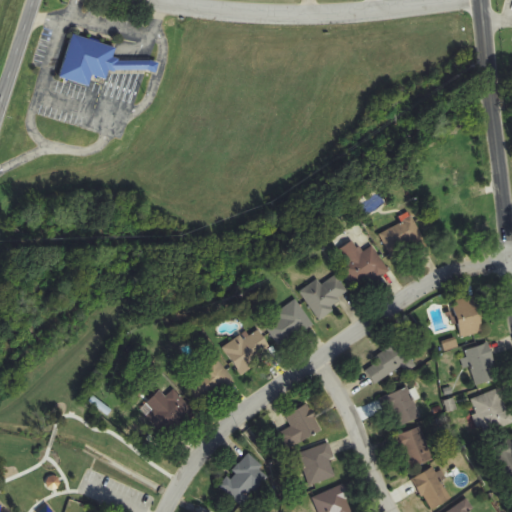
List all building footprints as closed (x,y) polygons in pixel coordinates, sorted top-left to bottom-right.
[(82,44),(68,86),(97,96),(101,86),(114,90),(125,58),(82,44)] [(440,234),(473,226),(467,202),(475,200),(472,187),(457,191),(460,202),(445,205),(443,195),(432,197),(440,234)] [(380,235),(392,257),(425,240),(413,218),(380,235)] [(389,270),(374,247),(363,254),(355,241),(341,250),(349,264),(342,268),(356,290),(389,270)] [(319,280),(301,292),(318,318),(351,296),(338,276),(322,286),(319,280)] [(462,338),(487,332),(477,296),(452,303),(462,338)] [(314,326),(296,300),(277,314),(281,319),(268,329),(281,348),(314,326)] [(225,348),(239,373),(273,354),(258,329),(225,348)] [(416,367),(399,340),(375,355),(379,362),(366,370),(375,384),(403,367),(407,373),(416,367)] [(471,366),(474,384),(497,381),(492,346),(465,349),(467,367),(471,366)] [(233,381),(216,357),(194,372),(198,378),(187,386),(201,405),(233,381)] [(422,418),(408,388),(386,397),(400,427),(422,418)] [(471,400),(485,434),(511,422),(511,419),(499,388),(471,400)] [(194,411),(173,390),(147,417),(167,438),(194,411)] [(289,449),(323,431),(309,404),(286,416),(292,428),(281,434),(289,449)] [(434,460),(420,427),(397,437),(411,470),(434,460)] [(511,437),(492,448),(508,479),(511,476),(511,437)] [(296,455),(307,487),(337,477),(331,460),(335,459),(330,443),(296,455)] [(219,486),(242,507),(271,475),(248,454),(219,486)] [(431,511),(452,500),(434,468),(413,479),(431,511)] [(355,511),(344,485),(314,498),(319,511),(355,511)] [(472,511),(465,501),(449,511),(472,511)]
